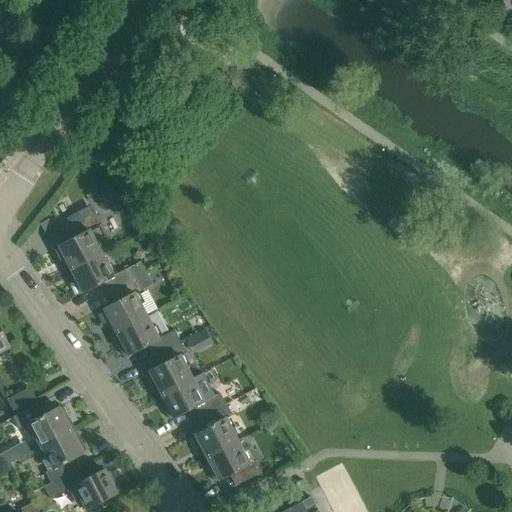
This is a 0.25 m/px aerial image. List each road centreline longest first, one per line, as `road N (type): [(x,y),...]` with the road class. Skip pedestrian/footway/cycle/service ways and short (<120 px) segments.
road 1 (unclassified): [(187,511),(185,491),(0,257)]
road 2 (tertiary): [(0,206),(145,0)]
